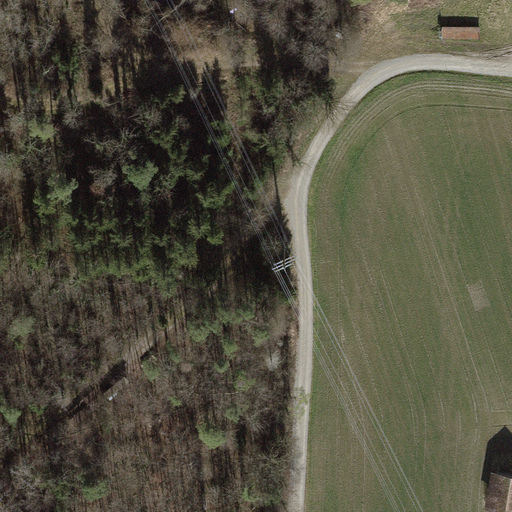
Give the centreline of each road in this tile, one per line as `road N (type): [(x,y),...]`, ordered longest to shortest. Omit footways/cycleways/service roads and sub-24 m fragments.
road 1 (track): [(0,460),(228,270),(306,172),(338,110),(374,80),(408,66),(511,67)]
road 2 (track): [(0,102),(80,101),(246,61),(314,61),(377,78)]
road 3 (track): [(299,511),(306,172)]
